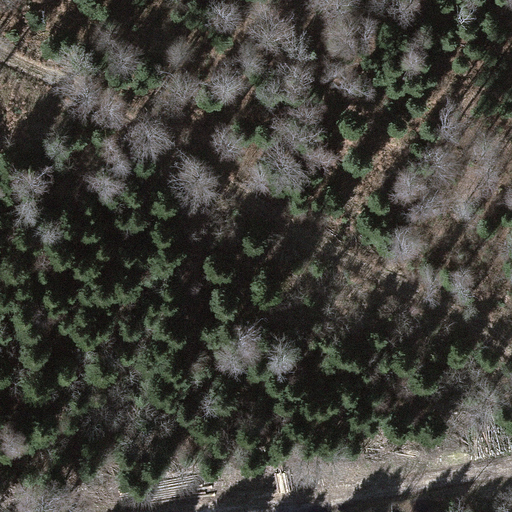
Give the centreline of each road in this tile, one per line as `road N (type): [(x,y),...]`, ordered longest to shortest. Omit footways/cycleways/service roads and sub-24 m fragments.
road 1 (track): [(0,52),(511,370)]
road 2 (track): [(511,459),(140,511)]
